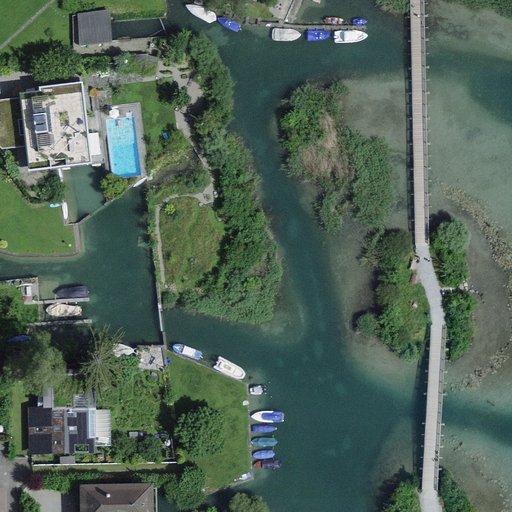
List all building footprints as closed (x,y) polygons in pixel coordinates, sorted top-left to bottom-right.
[(80,14),(80,46),(111,42),(111,41),(110,25),(109,11),(80,14)] [(148,57),(125,58),(125,72),(144,73),(148,57)] [(158,59),(148,57),(144,73),(154,75),(158,59)] [(83,84),(42,89),(44,104),(52,104),(53,117),(45,117),(50,153),(54,152),(55,159),(52,159),(52,162),(84,159),(82,141),(89,140),(83,84)] [(29,381),(29,371),(40,371),(40,352),(14,352),(14,381),(29,381)] [(88,375),(52,375),(52,410),(34,410),(35,440),(89,440),(89,437),(95,437),(95,410),(89,410),(88,375)] [(149,511),(149,489),(84,490),(84,511),(149,511)]
